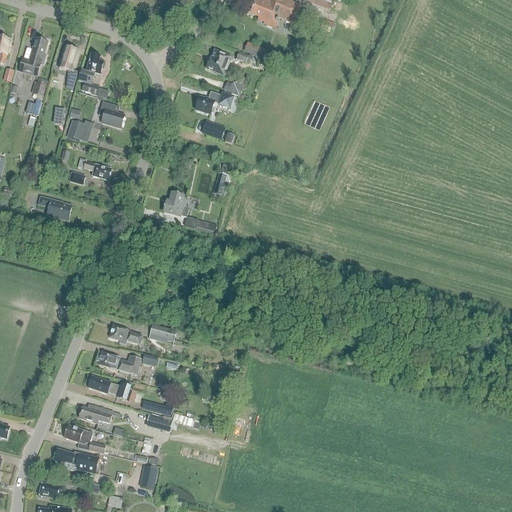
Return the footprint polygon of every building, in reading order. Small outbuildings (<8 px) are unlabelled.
[(263,25),(273,30),(278,19),(292,25),(300,8),(283,0),(274,0),(273,3),(265,0),(259,0),(259,3),(256,2),(251,13),(266,20),(263,25)] [(310,0),(330,9),(333,0),(310,0)] [(298,23),(312,29),(317,18),(303,12),(298,23)] [(336,25),(324,20),(319,32),(331,37),(336,25)] [(0,64),(3,66),(10,43),(4,41),(4,40),(0,38),(0,64)] [(41,40),(39,41),(35,40),(30,59),(29,62),(23,61),(19,73),(37,77),(41,62),(43,62),(45,56),(43,55),(46,43),(45,43),(44,41),(41,40)] [(267,51),(247,44),(243,53),(263,60),(267,51)] [(71,50),(64,48),(58,69),(68,72),(66,88),(72,90),(77,73),(72,71),(78,52),(77,52),(76,50),(73,49),(71,50)] [(211,61),(210,60),(206,70),(223,77),(226,68),(228,68),(231,62),(232,62),(233,59),(214,51),(211,61)] [(81,71),(78,82),(92,86),(95,76),(101,77),(104,63),(101,62),(102,58),(90,55),(85,72),(81,71)] [(239,55),(237,62),(246,65),(248,58),(239,55)] [(13,72),(6,70),(3,82),(10,84),(13,72)] [(223,91),(239,98),(246,80),(236,76),(233,83),(231,84),(227,83),(223,91)] [(47,86),(37,84),(33,95),(43,98),(47,86)] [(99,88),(83,84),(81,92),(97,96),(99,88)] [(97,97),(106,100),(108,92),(99,89),(97,96),(97,97)] [(89,97),(78,93),(76,100),(87,103),(89,97)] [(200,98),(195,110),(210,116),(214,104),(229,110),(233,99),(223,96),(222,97),(211,93),(208,101),(200,98)] [(42,101),(37,100),(32,116),(37,117),(42,101)] [(114,106),(102,103),(98,116),(103,118),(101,124),(113,128),(113,127),(120,130),(124,116),(117,114),(112,112),(114,106)] [(78,112),(72,110),(69,118),(76,120),(78,112)] [(83,125),(72,121),(67,138),(79,141),(83,125)] [(213,125),(208,137),(221,142),(225,129),(213,125)] [(232,146),(235,137),(228,135),(225,144),(232,146)] [(69,153),(63,151),(61,160),(67,162),(69,153)] [(92,173),(91,179),(107,183),(110,171),(85,164),(85,163),(79,162),(77,169),(92,173)] [(71,175),(68,184),(82,188),(84,179),(71,175)] [(226,195),(230,178),(220,175),(216,192),(226,195)] [(168,203),(165,211),(186,218),(189,209),(186,208),(188,201),(182,199),(182,198),(172,195),(170,203),(168,203)] [(49,210),(47,217),(68,223),(72,209),(57,205),(58,203),(42,199),(39,207),(49,210)] [(200,223),(198,229),(215,234),(217,227),(200,223)] [(112,328),(109,341),(119,343),(118,345),(124,347),(125,342),(139,346),(141,338),(128,334),(129,333),(112,328)] [(175,334),(152,328),(150,336),(173,342),(175,334)] [(101,354),(97,367),(136,377),(140,361),(129,358),(127,364),(118,361),(119,359),(101,354)] [(158,359),(144,356),(142,364),(156,367),(158,359)] [(167,362),(166,369),(176,371),(177,364),(167,362)] [(91,378),(87,390),(108,397),(108,395),(117,398),(116,399),(127,403),(132,389),(121,385),(120,388),(91,378)] [(242,412),(245,401),(235,398),(232,409),(242,412)] [(166,405),(163,416),(170,418),(173,407),(166,405)] [(81,408),(77,420),(96,425),(98,420),(108,423),(111,413),(87,406),(86,409),(81,408)] [(169,436),(173,425),(151,418),(147,429),(169,436)] [(0,438),(7,441),(10,430),(0,426),(0,438)] [(68,427),(64,439),(84,446),(85,444),(88,446),(93,435),(83,431),(82,432),(68,427)] [(150,456),(154,440),(146,438),(142,454),(150,456)] [(89,446),(88,452),(103,456),(105,448),(90,444),(89,446)] [(74,473),(74,471),(94,476),(98,460),(73,454),(73,456),(57,451),(53,463),(64,466),(63,470),(74,473)] [(158,461),(149,458),(147,464),(156,467),(158,461)] [(158,470),(143,467),(139,488),(154,492),(158,470)] [(61,504),(65,488),(72,489),(73,482),(59,479),(58,486),(49,484),(49,487),(41,485),(38,497),(53,500),(53,502),(61,504)] [(91,494),(106,497),(107,491),(93,487),(91,494)] [(109,507),(121,510),(124,500),(111,497),(109,507)]
